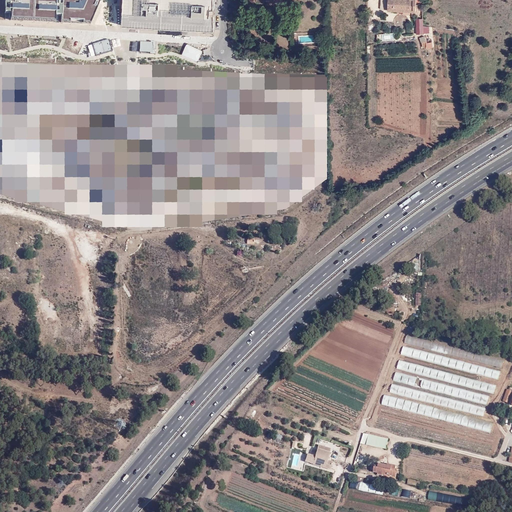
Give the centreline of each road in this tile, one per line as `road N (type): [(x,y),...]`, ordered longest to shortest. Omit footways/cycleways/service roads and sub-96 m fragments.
road 1 (motorway): [(511,140),(396,215),(276,316),(96,511)]
road 2 (motorway): [(121,511),(311,309),(401,235),(511,163)]
